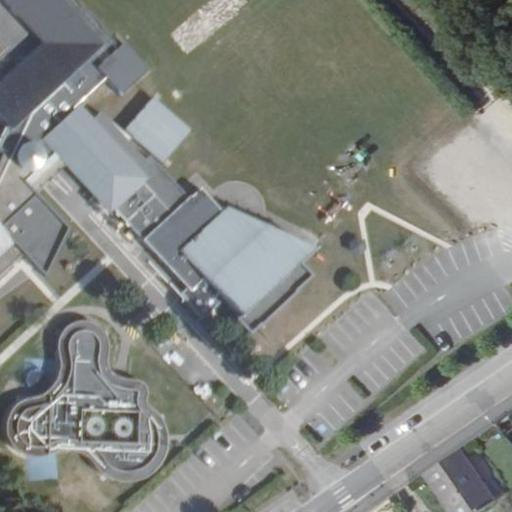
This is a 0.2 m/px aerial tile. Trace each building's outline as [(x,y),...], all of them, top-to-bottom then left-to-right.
[(63,158),(96,130),(81,114),(112,86),(126,101),(153,76),(129,48),(124,53),(108,34),(106,27),(103,24),(86,10),(82,1),(80,0),(1,0),(20,20),(31,11),(40,20),(48,13),(55,21),(47,27),(58,39),(45,49),(0,89),(0,122),(8,132),(3,143),(0,148),(0,156),(19,167),(27,176),(39,177),(63,158)] [(31,11),(20,20),(45,49),(58,39),(47,27),(55,21),(48,13),(40,20),(31,11)] [(163,164),(194,130),(156,96),(125,130),(163,164)] [(96,130),(63,158),(116,215),(189,293),(181,300),(203,325),(224,306),(239,321),(234,326),(249,341),(257,334),(259,335),(299,298),(296,296),(312,282),(299,268),(310,259),(283,245),(283,238),(242,217),(237,222),(228,212),(224,215),(204,193),(176,219),(96,130)] [(0,284),(28,260),(47,281),(71,233),(39,198),(29,187),(39,177),(27,176),(19,167),(0,156),(0,284)] [(29,187),(39,198),(69,173),(111,221),(116,215),(63,158),(39,177),(29,187)] [(62,362),(53,386),(41,395),(25,400),(13,409),(10,430),(12,444),(23,451),(41,453),(55,449),(69,447),(92,459),(102,471),(113,478),(133,481),(158,469),(167,458),(171,436),(166,423),(159,415),(149,408),(147,396),(147,388),(143,382),(133,380),(121,375),(110,368),(113,353),(109,338),(99,326),(86,320),(70,323),(57,338),(62,362)] [(465,454),(431,478),(453,511),(490,511),(502,505),(465,454)]
